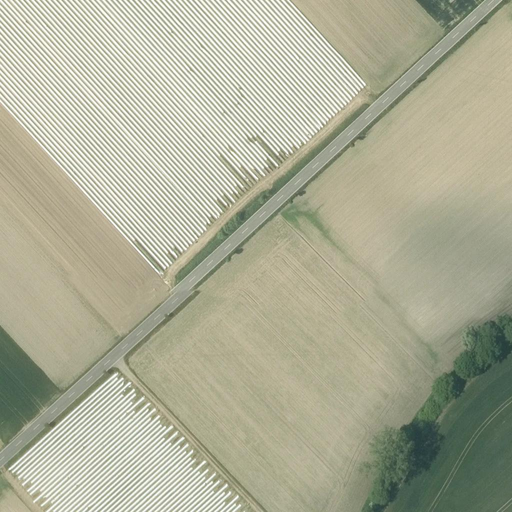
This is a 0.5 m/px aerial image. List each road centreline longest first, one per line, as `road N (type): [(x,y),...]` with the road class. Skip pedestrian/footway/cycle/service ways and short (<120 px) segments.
road 1 (residential): [(0,460),(498,0)]
road 2 (track): [(260,511),(112,357)]
